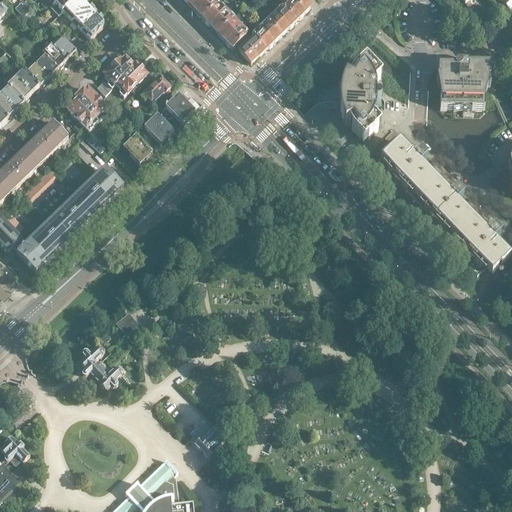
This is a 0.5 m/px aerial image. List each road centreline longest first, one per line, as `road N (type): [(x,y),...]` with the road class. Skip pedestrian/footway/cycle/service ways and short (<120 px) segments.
road 1 (secondary): [(239,117),(511,394)]
road 2 (secondary): [(511,368),(260,103)]
road 3 (tertiary): [(28,317),(225,125)]
road 4 (residential): [(511,144),(486,177),(463,177),(422,133),(420,59)]
road 5 (residential): [(0,152),(138,18)]
road 6 (tertiary): [(260,103),(365,0)]
road 7 (secondary): [(249,93),(148,0)]
road 8 (tertiary): [(347,0),(249,93)]
road 9 (secondary): [(138,18),(233,113)]
